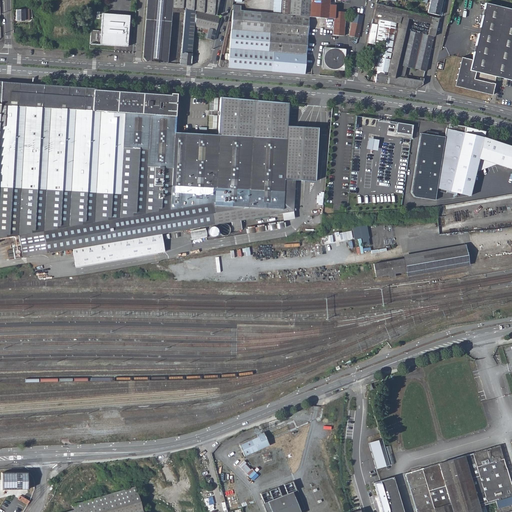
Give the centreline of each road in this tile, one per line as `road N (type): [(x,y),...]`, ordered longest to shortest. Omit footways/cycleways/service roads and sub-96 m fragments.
road 1 (residential): [(0,458),(179,443),(444,344),(511,327)]
road 2 (primary): [(0,69),(346,96),(511,127)]
road 3 (unknown): [(511,235),(184,270)]
road 4 (unknown): [(499,193),(432,205),(406,198),(422,107)]
road 5 (primary): [(352,84),(211,72)]
road 6 (primary): [(136,67),(8,58)]
road 7 (unknown): [(316,393),(300,474),(305,511)]
